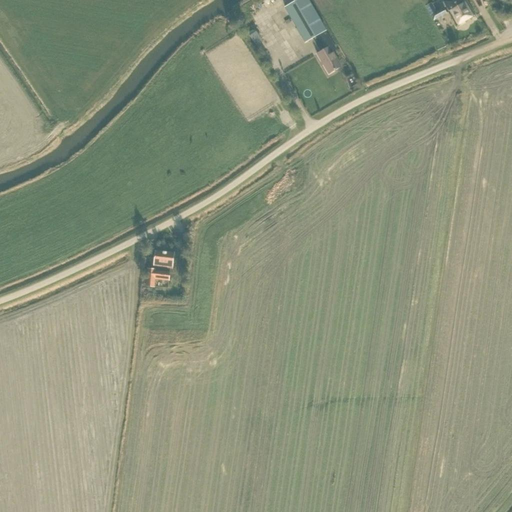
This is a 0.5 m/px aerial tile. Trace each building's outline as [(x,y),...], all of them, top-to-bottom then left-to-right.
[(296,0),(284,7),(305,42),(318,35),(325,31),(326,31),(307,0),(296,0)] [(446,0),(442,3),(456,26),(475,15),(466,0),(446,0)] [(429,12),(434,9),(431,4),(426,7),(429,12)] [(260,31),(252,36),(259,46),(267,42),(260,31)] [(317,54),(329,74),(342,66),(334,51),(337,50),(325,31),(318,35),(326,49),(317,54)] [(146,286),(155,287),(155,279),(169,280),(170,268),(173,268),(174,253),(156,251),(154,269),(148,269),(146,286)]
